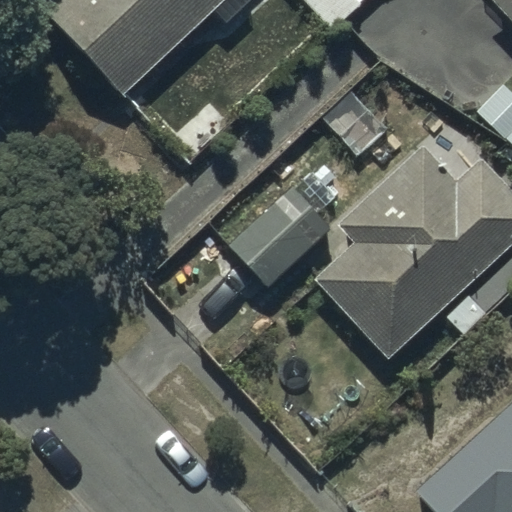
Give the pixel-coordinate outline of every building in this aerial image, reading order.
[(43,0),(121,83),(209,1),(221,13),(235,0),(43,0)] [(308,0),(329,23),(354,0),(308,0)] [(511,0),(501,0),(511,11),(511,0)] [(511,90),(498,78),(473,105),(511,141),(511,90)] [(312,268),(384,345),(511,226),(511,184),(477,147),(456,167),(422,131),(332,214),(350,233),(312,268)] [(291,187),(228,246),(268,288),(331,229),(291,187)] [(511,511),(511,407),(411,498),(423,511),(511,511)]
